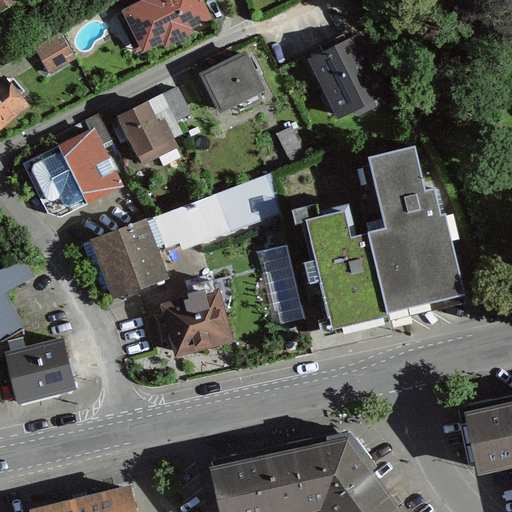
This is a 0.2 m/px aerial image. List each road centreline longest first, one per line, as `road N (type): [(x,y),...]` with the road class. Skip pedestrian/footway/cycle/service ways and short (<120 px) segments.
road 1 (residential): [(0,153),(311,0)]
road 2 (tertiary): [(125,429),(412,363)]
road 3 (residential): [(125,429),(90,304),(0,182)]
road 4 (residential): [(412,363),(436,460),(480,511)]
road 5 (tertiary): [(0,460),(125,429)]
